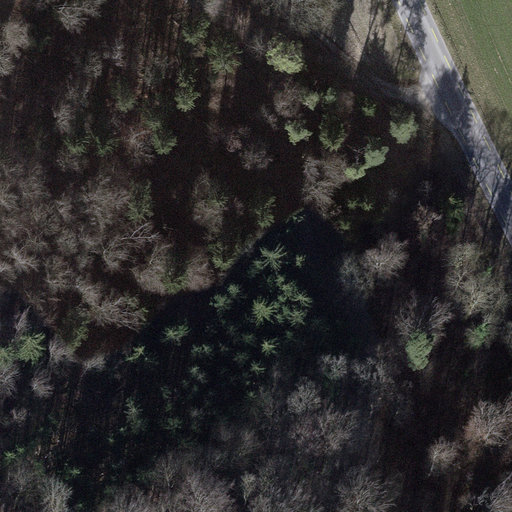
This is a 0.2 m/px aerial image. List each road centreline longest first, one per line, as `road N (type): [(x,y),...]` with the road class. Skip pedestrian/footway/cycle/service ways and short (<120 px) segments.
road 1 (track): [(237,0),(305,227),(412,423),(474,511)]
road 2 (primary): [(511,212),(410,0)]
road 3 (track): [(276,0),(402,95),(451,91)]
